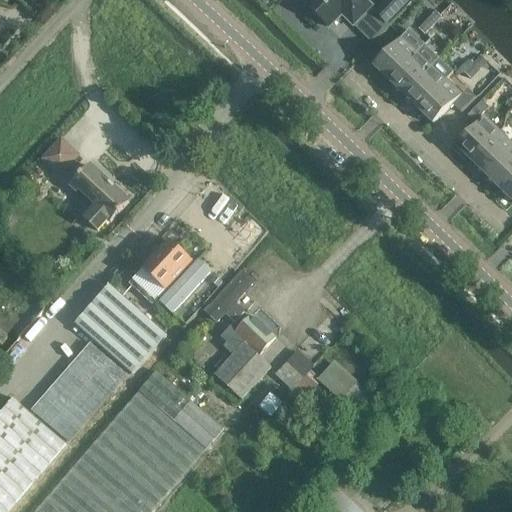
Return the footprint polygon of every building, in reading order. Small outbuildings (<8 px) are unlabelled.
[(314,0),(308,7),(329,28),(343,15),(354,26),(372,8),(364,0),(314,0)] [(403,7),(396,0),(390,0),(376,14),(386,24),(403,7)] [(425,34),(434,26),(442,18),(436,12),(420,29),(425,34)] [(432,42),(441,33),(434,26),(425,34),(432,42)] [(389,82),(417,52),(403,38),(374,67),(389,82)] [(404,96),(432,67),(417,52),(389,82),(404,96)] [(471,79),(488,62),(482,56),(465,74),(471,79)] [(419,111),(447,81),(432,67),(404,96),(419,111)] [(434,125),(462,96),(447,81),(419,111),(434,125)] [(507,115),(511,110),(511,98),(502,109),(507,115)] [(471,162),(500,132),(485,118),(456,147),(471,162)] [(486,176),(511,149),(511,144),(500,132),(471,162),(486,176)] [(61,176),(79,156),(62,140),(43,160),(61,176)] [(501,191),(511,179),(511,149),(486,176),(501,191)] [(130,203),(91,167),(83,176),(82,175),(79,178),(80,179),(72,187),(78,192),(80,190),(99,207),(86,221),(98,232),(109,221),(111,223),(119,215),(122,212),(122,211),(130,203)] [(511,201),(511,179),(501,191),(511,201)] [(165,291),(192,262),(170,241),(143,271),(165,291)] [(171,313),(210,270),(200,260),(161,303),(171,313)] [(237,304),(256,284),(242,271),(204,312),(218,325),(227,315),(236,324),(246,312),(237,304)] [(168,337),(111,286),(76,325),(133,376),(168,337)] [(271,369),(244,344),(246,343),(260,356),(276,338),(252,317),(239,332),(233,327),(222,338),(228,343),(225,347),(234,356),(216,376),(243,400),(271,369)] [(72,446),(131,379),(94,346),(35,413),(72,446)] [(311,371),(315,367),(298,351),(275,376),(292,392),(294,390),(311,371)] [(373,397),(335,362),(319,379),(311,371),(294,390),(305,401),(320,384),(340,401),(329,413),(344,427),(355,415),(356,416),(373,397)] [(153,511),(224,430),(157,373),(37,511),(153,511)] [(0,511),(25,511),(79,451),(0,384),(0,511)] [(264,418),(274,407),(266,399),(256,410),(264,418)] [(361,511),(335,488),(325,499),(323,498),(313,509),(316,511),(361,511)]
